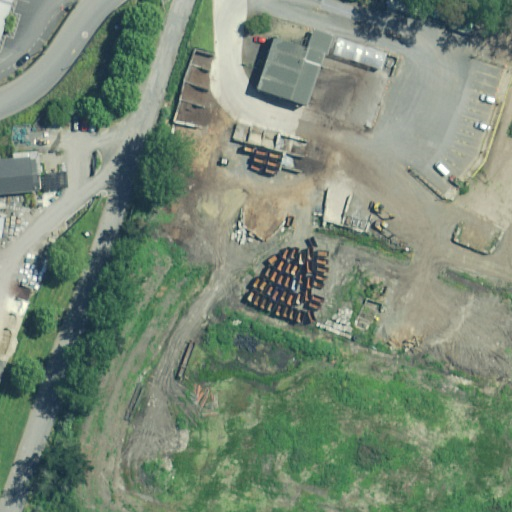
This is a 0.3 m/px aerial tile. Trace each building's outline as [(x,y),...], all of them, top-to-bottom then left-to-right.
[(0,0),(0,38),(12,0),(0,0)] [(335,36),(315,29),(308,47),(325,52),(328,54),(335,36)] [(308,47),(275,36),(257,88),(308,104),(325,52),(308,47)] [(386,54),(337,39),(332,55),(381,70),(386,54)] [(0,193),(39,189),(35,159),(30,160),(30,156),(0,159),(0,193)] [(193,184),(161,175),(153,203),(146,227),(177,236),(193,184)]
